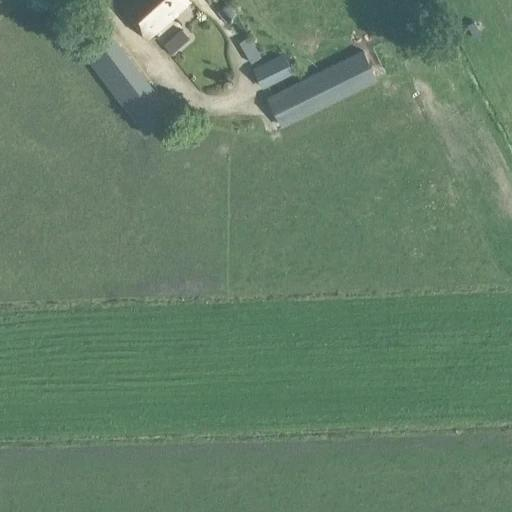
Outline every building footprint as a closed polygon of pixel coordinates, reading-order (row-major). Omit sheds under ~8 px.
[(119,0),(119,1),(147,35),(189,0),(119,0)] [(228,2),(218,10),(227,22),(237,14),(228,2)] [(111,29),(81,52),(144,133),(173,110),(111,29)] [(249,34),(238,40),(251,62),(261,55),(249,34)] [(218,50),(192,65),(197,74),(223,59),(218,50)] [(293,72),(284,52),(284,51),(253,66),(263,87),(293,72)] [(375,79),(361,52),(266,100),(280,127),(375,79)] [(229,100),(218,87),(233,75),(223,62),(190,87),(211,113),(229,100)] [(263,124),(241,129),(243,141),(265,135),(263,124)]
